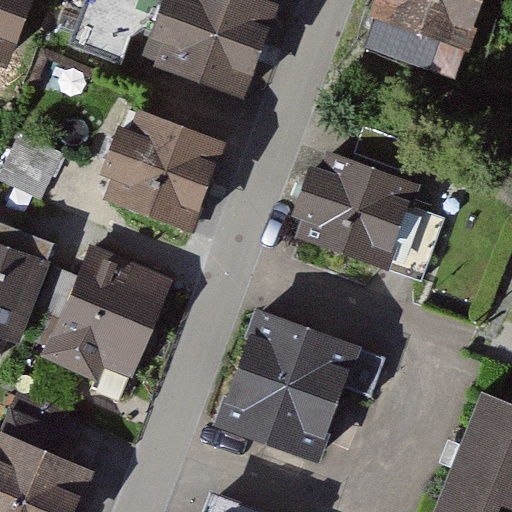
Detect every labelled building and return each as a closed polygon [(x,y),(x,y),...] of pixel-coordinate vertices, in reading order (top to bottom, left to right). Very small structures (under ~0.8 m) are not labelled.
[(46,0),(0,0),(0,69),(20,77),(46,0)] [(91,0),(70,48),(124,71),(147,19),(117,6),(119,0),(91,0)] [(280,11),(248,0),(165,0),(141,66),(246,104),(280,11)] [(482,0),(385,0),(369,42),(454,75),(482,0)] [(225,141),(131,106),(92,210),(185,246),(225,141)] [(450,203),(314,156),(287,236),(422,282),(450,203)] [(70,251),(0,222),(0,368),(18,376),(70,251)] [(184,281),(99,240),(38,364),(122,405),(184,281)] [(364,390),(378,353),(254,308),(214,418),(308,452),(335,380),(364,390)] [(511,403),(482,391),(431,511),(495,511),(501,500),(511,504),(511,403)] [(0,445),(0,511),(96,511),(109,492),(11,428),(0,445)] [(241,511),(208,501),(204,511),(241,511)]
